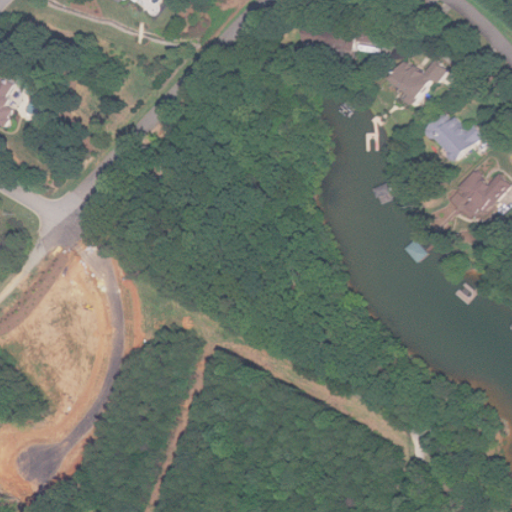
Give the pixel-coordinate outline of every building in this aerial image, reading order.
[(309,24),(362,28),(364,26),(379,27),(378,44),(359,43),(358,52),(342,51),(341,54),(329,53),(330,46),(307,45),(309,24)] [(395,81),(409,61),(427,74),(439,60),(450,68),(424,100),(395,81)] [(0,119),(9,126),(19,111),(14,108),(20,98),(15,95),(22,85),(3,71),(0,75),(0,119)] [(451,113),(457,121),(462,117),(474,131),(481,125),(491,135),(462,161),(460,162),(459,162),(456,162),(455,161),(455,160),(454,159),(454,158),(454,153),(440,139),(438,140),(437,140),(435,139),(434,139),(433,137),(432,136),(432,134),(433,128),(451,113)] [(511,189),(491,214),(463,189),(480,170),(495,184),(503,174),(511,181),(511,189)] [(385,205),(381,188),(392,184),(396,200),(385,205)] [(493,283),(486,277),(491,270),(498,276),(493,283)]
